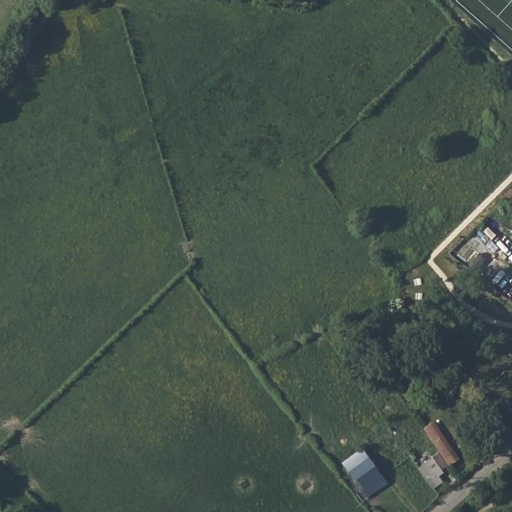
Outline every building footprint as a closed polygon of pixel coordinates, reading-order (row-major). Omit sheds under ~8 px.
[(510,277),(495,263),(486,272),(501,287),(510,277)] [(429,437),(427,438),(438,453),(446,467),(455,461),(440,440),(443,438),(438,431),(435,433),(430,427),(425,431),(429,437)] [(443,438),(440,440),(455,461),(457,459),(443,438)] [(361,451),(343,464),(370,499),(388,485),(361,451)] [(446,467),(438,453),(432,458),(441,470),(446,467)] [(432,458),(418,467),(426,479),(433,474),(437,478),(443,473),(441,470),(432,458)] [(433,474),(426,479),(433,489),(441,483),(437,478),(433,474)]
